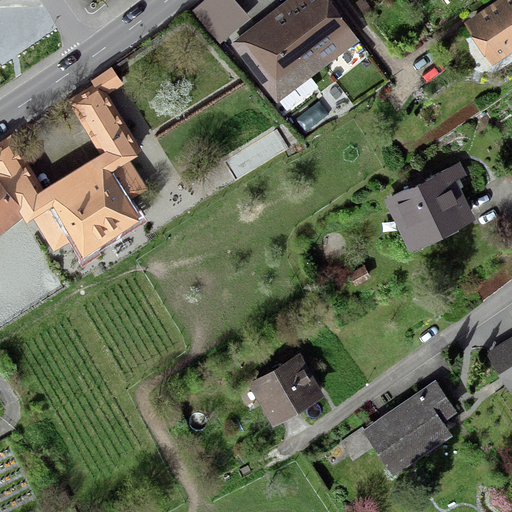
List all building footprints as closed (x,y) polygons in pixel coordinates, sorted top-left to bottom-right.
[(300,0),(239,47),(274,92),(309,65),(304,58),(315,50),(323,61),(356,38),(329,0),(300,0)] [(492,57),(511,43),(511,0),(504,0),(470,24),(492,57)] [(201,4),(193,10),(221,41),(227,34),(201,4)] [(72,99),(105,153),(42,191),(22,203),(23,205),(28,213),(35,209),(55,241),(76,229),(84,244),(130,213),(121,199),(142,186),(124,157),(137,149),(102,90),(118,78),(110,65),(90,79),(95,85),(72,99)] [(0,143),(0,223),(23,205),(22,203),(42,191),(9,138),(0,143)] [(411,186),(391,195),(414,241),(468,215),(445,169),(419,182),(409,183),(411,186)] [(511,339),(490,353),(509,385),(511,382),(511,339)] [(275,416),(317,391),(296,357),(254,382),(275,416)] [(390,413),(392,415),(367,432),(392,469),(422,448),(418,442),(445,424),(440,416),(454,407),(436,381),(390,413)]
